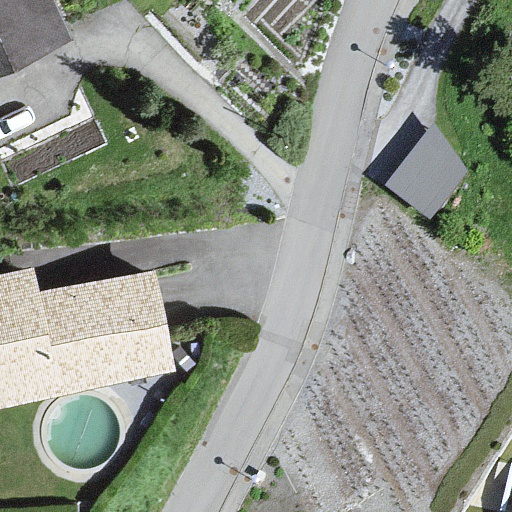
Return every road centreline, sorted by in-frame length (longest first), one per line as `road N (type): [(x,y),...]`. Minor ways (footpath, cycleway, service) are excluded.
road 1 (residential): [(379,0),(353,49),(279,345),(192,511)]
road 2 (unknown): [(316,212),(127,15)]
